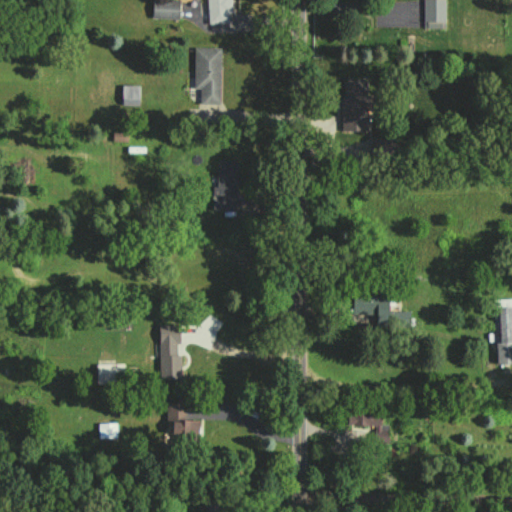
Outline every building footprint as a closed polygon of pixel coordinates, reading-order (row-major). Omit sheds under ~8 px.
[(151,0),(151,18),(178,19),(178,0),(151,0)] [(206,0),(207,24),(228,23),(227,13),(231,13),(230,0),(206,0)] [(422,0),(422,28),(444,28),(444,0),(422,0)] [(219,104),(220,47),(193,47),(192,88),(199,88),(199,103),(219,104)] [(366,130),(365,77),(341,77),(342,131),(366,130)] [(138,84),(121,85),(121,105),(138,105),(138,84)] [(388,292),(352,292),(352,313),(376,313),(376,327),(409,327),(409,310),(388,310),(388,292)] [(495,365),(511,363),(511,297),(499,299),(499,306),(492,306),(495,365)] [(159,378),(181,378),(180,354),(178,354),(177,323),(158,324),(159,378)] [(96,363),(96,383),(123,383),(123,364),(96,363)] [(165,402),(166,422),(168,422),(169,438),(198,437),(198,419),(184,419),(184,402),(165,402)] [(388,424),(379,424),(379,408),(347,408),(348,425),(374,425),(374,443),(388,442),(388,424)] [(222,511),(222,500),(204,499),(203,511),(222,511)]
